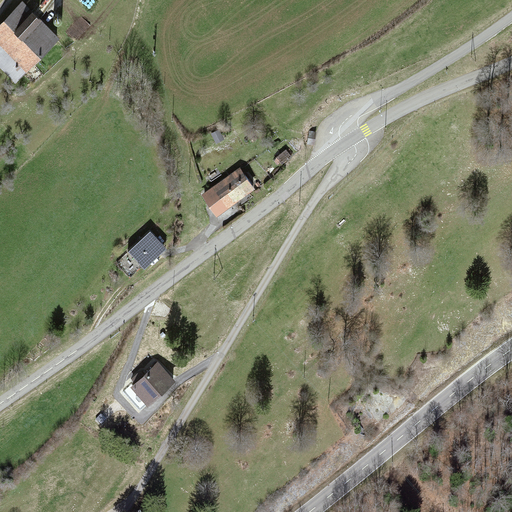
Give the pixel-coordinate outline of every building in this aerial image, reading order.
[(0,26),(0,63),(14,75),(50,33),(18,6),(0,26)] [(305,142),(313,143),(314,134),(306,133),(305,142)] [(239,168),(203,193),(216,211),(252,186),(239,168)] [(148,232),(117,263),(130,276),(161,245),(148,232)] [(131,389),(146,403),(170,376),(155,362),(131,389)]
